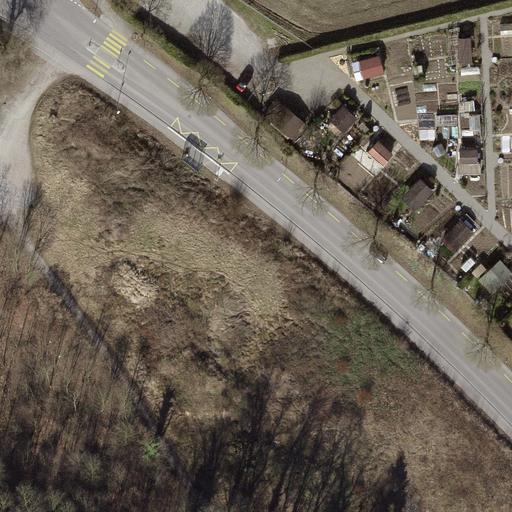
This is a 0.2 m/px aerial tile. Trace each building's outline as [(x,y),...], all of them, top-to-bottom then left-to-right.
[(511,18),(500,19),(500,31),(511,30),(511,18)] [(471,31),(458,31),(459,57),(471,56),(471,31)] [(378,48),(364,50),(368,76),(382,74),(378,48)] [(263,108),(299,138),(315,120),(278,90),(263,108)] [(358,111),(345,98),(331,112),(344,125),(358,111)] [(389,141),(380,131),(367,143),(376,153),(389,141)] [(477,140),(458,141),(459,164),(478,163),(477,140)] [(433,183),(421,171),(399,192),(410,204),(433,183)] [(473,226),(462,214),(445,230),(456,242),(473,226)] [(511,266),(511,265),(500,253),(480,272),(492,285),(511,266)]
